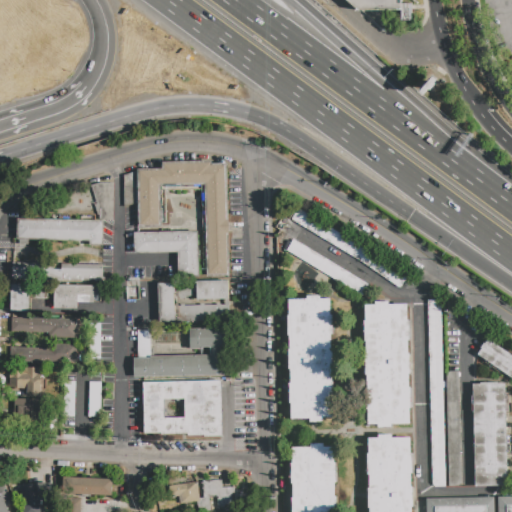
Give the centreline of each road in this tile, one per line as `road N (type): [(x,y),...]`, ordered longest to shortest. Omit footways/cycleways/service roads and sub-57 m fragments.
road 1 (motorway): [(0,160),(158,112),(226,111),(296,138),(448,240)]
road 2 (motorway): [(162,0),(511,258)]
road 3 (residential): [(265,461),(259,156)]
road 4 (tertiary): [(259,156),(511,318)]
road 5 (residential): [(128,456),(121,440),(112,159)]
road 6 (tertiary): [(0,211),(143,147),(185,141),(259,156)]
road 7 (residential): [(265,461),(0,448)]
road 8 (motorway): [(443,155),(387,85),(286,0)]
road 9 (motorway): [(374,106),(230,0)]
road 10 (secondary): [(435,0),(454,70),(499,137)]
